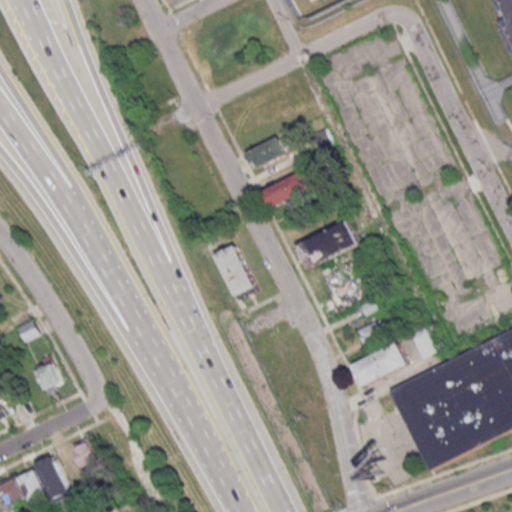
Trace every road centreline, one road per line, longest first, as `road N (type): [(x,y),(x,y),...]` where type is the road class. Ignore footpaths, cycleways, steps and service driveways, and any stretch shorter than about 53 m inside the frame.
road 1 (residential): [(362,511),(318,341),(147,0)]
road 2 (motorway): [(0,118),(125,306),(236,511)]
road 3 (motorway): [(187,325),(24,0)]
road 4 (residential): [(0,235),(165,495)]
road 5 (motorway): [(0,154),(121,332),(170,384)]
road 6 (motorway): [(172,262),(65,0)]
road 7 (residential): [(511,224),(405,14)]
road 8 (residential): [(405,14),(387,14),(201,108)]
road 9 (motorway): [(275,511),(187,325)]
road 10 (motorway): [(0,74),(60,201)]
road 11 (tertiary): [(511,468),(396,511)]
